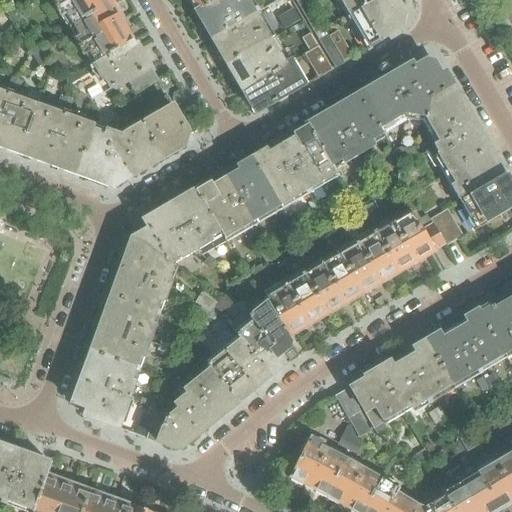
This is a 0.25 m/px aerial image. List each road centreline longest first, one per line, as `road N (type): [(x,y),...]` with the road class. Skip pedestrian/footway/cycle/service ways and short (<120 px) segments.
road 1 (residential): [(511,264),(262,415),(215,484)]
road 2 (residential): [(235,144),(441,25)]
road 3 (residential): [(35,420),(109,217)]
road 4 (residential): [(215,484),(35,420)]
road 5 (residential): [(151,0),(235,144)]
road 6 (residential): [(109,217),(235,144)]
road 7 (residential): [(441,25),(511,139)]
